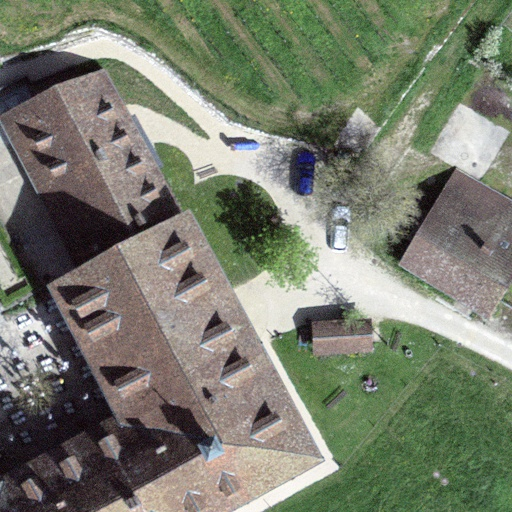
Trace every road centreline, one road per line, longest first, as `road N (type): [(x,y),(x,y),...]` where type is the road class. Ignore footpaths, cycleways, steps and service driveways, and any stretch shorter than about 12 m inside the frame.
road 1 (track): [(347,288),(188,102),(115,55),(61,57),(0,91)]
road 2 (track): [(231,318),(347,288),(511,360)]
